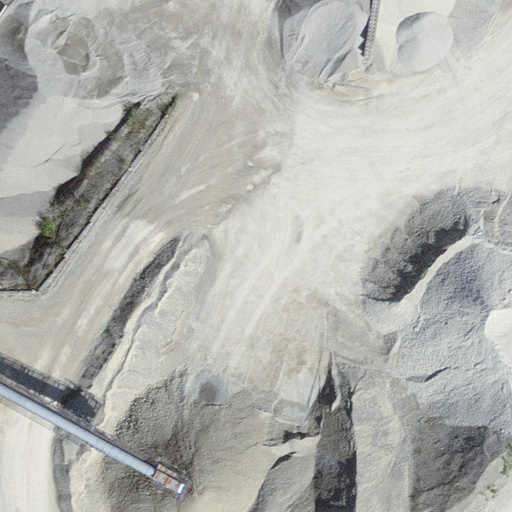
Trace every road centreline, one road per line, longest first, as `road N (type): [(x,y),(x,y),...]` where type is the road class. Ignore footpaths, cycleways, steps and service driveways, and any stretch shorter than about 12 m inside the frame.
road 1 (track): [(30,511),(59,368),(203,129),(246,0)]
road 2 (unknown): [(225,61),(361,106),(418,110),(511,96)]
